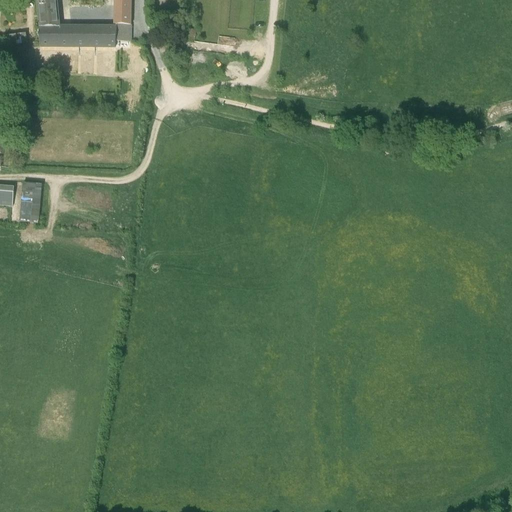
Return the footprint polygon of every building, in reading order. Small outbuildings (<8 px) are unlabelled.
[(32,0),(36,40),(112,41),(113,33),(118,34),(128,35),(128,0),(32,0)] [(169,3),(169,13),(184,13),(185,4),(169,3)] [(183,21),(181,31),(192,33),(193,23),(183,21)] [(4,27),(0,27),(0,37),(23,36),(22,26),(4,27)] [(26,60),(8,61),(10,81),(29,80),(26,60)] [(20,121),(12,122),(12,130),(19,130),(20,130),(20,121)] [(20,177),(16,217),(36,218),(39,179),(20,177)] [(0,180),(0,200),(10,201),(11,181),(0,180)]
